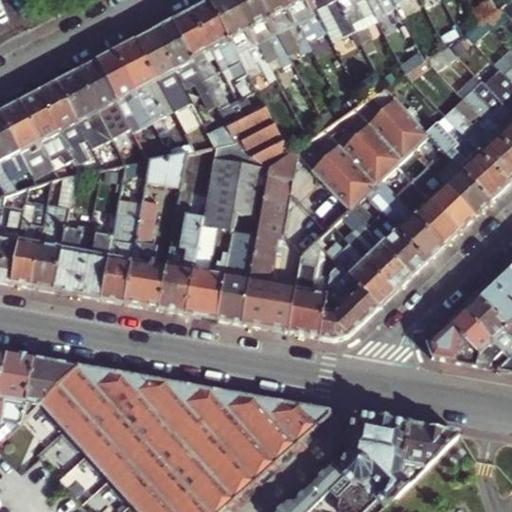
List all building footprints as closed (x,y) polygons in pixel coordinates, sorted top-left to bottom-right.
[(278,81),(267,59),(235,0),(217,0),(211,3),(238,56),(249,51),(258,68),(262,75),(265,73),(271,84),(278,81)] [(294,64),(293,62),(260,0),(235,0),(267,59),(277,54),(285,69),(294,64)] [(313,51),(307,38),(286,0),(260,0),(293,62),(313,51)] [(326,28),(317,12),(310,0),(286,0),(307,38),(326,28)] [(344,41),(357,34),(339,0),(310,0),(317,12),(326,7),(338,29),(344,41)] [(358,5),(367,0),(339,0),(357,34),(365,30),(361,23),(366,20),(358,5)] [(366,20),(375,15),(367,0),(358,5),(366,20)] [(395,6),(391,0),(367,0),(375,15),(376,16),(395,6)] [(245,69),(238,56),(211,3),(192,13),(212,51),(223,73),(230,69),(234,76),(245,69)] [(329,34),(338,29),(326,7),(317,12),(326,28),(329,34)] [(485,22),(491,29),(509,17),(502,10),(498,12),(485,22)] [(204,55),(212,51),(192,13),(173,24),(201,76),(217,108),(220,113),(229,107),(214,77),(215,76),(204,55)] [(463,37),(467,35),(481,25),(475,14),(457,27),(463,37)] [(217,108),(201,76),(173,24),(155,33),(185,91),(196,86),(209,111),(217,108)] [(313,51),(333,40),(329,34),(326,28),(307,38),(313,51)] [(188,96),(185,91),(155,33),(137,43),(157,82),(168,103),(170,105),(188,96)] [(151,86),(157,82),(137,43),(116,54),(153,124),(167,116),(162,106),(151,86)] [(215,76),(223,73),(212,51),(204,55),(215,76)] [(248,74),(258,68),(249,51),(238,56),(245,69),(248,74)] [(139,130),(153,124),(116,54),(97,64),(118,104),(124,101),(139,130)] [(108,109),(118,104),(97,64),(78,74),(111,141),(121,136),(121,135),(108,109)] [(100,146),(111,141),(78,74),(59,84),(79,125),(87,120),(100,146)] [(162,106),(168,103),(157,82),(151,86),(162,106)] [(88,142),(79,125),(59,84),(40,94),(68,151),(88,142)] [(495,112),(502,105),(496,98),(482,84),(475,91),(495,112)] [(511,115),(511,98),(504,90),(496,98),(502,105),(511,115)] [(511,152),(511,115),(502,105),(495,112),(475,91),(464,101),(511,152)] [(81,176),(68,151),(40,94),(20,105),(59,181),(65,180),(76,177),(81,176)] [(133,134),(139,130),(124,101),(118,104),(131,131),(133,134)] [(511,187),(511,186),(511,152),(464,101),(453,111),(446,104),(438,111),(446,118),(465,139),(511,187)] [(396,102),(343,152),(376,188),(383,182),(398,167),(403,162),(413,153),(429,138),(427,136),(396,102)] [(121,135),(131,131),(118,104),(108,109),(121,135)] [(237,216),(261,220),(270,172),(291,157),(263,104),(226,125),(228,128),(238,146),(217,150),(206,209),(205,218),(227,222),(228,218),(236,219),(237,216)] [(53,183),(59,181),(20,105),(0,115),(33,177),(35,181),(38,185),(39,187),(53,183)] [(35,181),(33,177),(0,115),(0,157),(11,177),(16,187),(19,194),(29,190),(39,187),(38,185),(35,181)] [(458,146),(465,139),(446,118),(439,125),(458,146)] [(92,150),(100,146),(87,120),(79,125),(88,142),(92,150)] [(304,130),(311,143),(329,130),(323,120),(304,130)] [(492,205),(511,187),(465,139),(458,146),(439,125),(427,136),(429,138),(452,162),(492,205)] [(217,150),(238,146),(228,128),(208,136),(216,150),(217,150)] [(340,149),(313,174),(349,213),(350,212),(357,206),(367,197),(376,188),(343,152),(340,149)] [(295,154),(291,157),(270,172),(261,220),(260,230),(258,242),(242,326),(289,335),(297,291),(277,287),(285,236),(300,160),(295,154)] [(147,186),(182,192),(188,156),(171,159),(151,163),(147,186)] [(16,187),(11,177),(0,157),(0,185),(3,191),(16,187)] [(405,174),(410,169),(403,162),(398,167),(405,174)] [(476,220),(492,205),(452,162),(436,177),(476,220)] [(461,234),(476,220),(436,177),(426,187),(410,169),(405,174),(461,234)] [(445,249),(461,234),(405,174),(399,179),(408,189),(398,198),(445,249)] [(34,290),(56,294),(68,226),(76,177),(65,180),(60,208),(49,206),(49,207),(34,290)] [(429,264),(445,249),(398,198),(383,182),(376,188),(367,197),(382,214),(429,264)] [(0,199),(5,198),(19,194),(16,187),(3,191),(0,192),(0,199)] [(168,270),(154,268),(158,248),(150,247),(158,206),(144,204),(140,225),(125,306),(160,312),(168,270)] [(12,286),(34,290),(49,207),(36,205),(35,208),(32,227),(23,225),(12,286)] [(23,225),(32,227),(35,208),(26,206),(25,212),(23,225)] [(412,279),(429,264),(382,214),(373,223),(357,206),(350,212),(367,230),(412,279)] [(160,312),(187,317),(205,218),(206,209),(193,207),(191,218),(186,217),(180,250),(172,249),(168,270),(160,312)] [(0,227),(0,283),(12,286),(23,225),(25,212),(3,209),(0,227)] [(235,225),(260,230),(261,220),(237,216),(236,219),(235,225)] [(187,317),(217,322),(230,255),(233,237),(235,225),(236,219),(228,218),(227,222),(205,218),(187,317)] [(102,302),(125,306),(140,225),(117,221),(115,234),(102,302)] [(352,234),(351,233),(340,222),(334,227),(346,240),(352,234)] [(56,294),(79,298),(91,230),(68,226),(56,294)] [(79,298),(102,302),(115,234),(91,230),(79,298)] [(396,294),(412,279),(367,230),(361,236),(355,230),(351,233),(352,234),(346,240),(351,245),(396,294)] [(230,255),(238,256),(241,239),(233,237),(230,255)] [(217,322),(242,326),(258,242),(241,239),(238,256),(230,255),(217,322)] [(289,335),(321,340),(329,290),(314,288),(321,247),(318,243),(303,257),(297,291),(289,335)] [(380,309),(396,294),(351,245),(345,250),(338,243),(327,253),(340,266),(380,309)] [(334,342),(348,339),(380,309),(340,266),(331,279),(329,290),(321,340),(334,342)] [(511,273),(509,270),(494,285),(511,305),(511,273)] [(511,305),(494,285),(477,300),(511,334),(511,305)] [(511,347),(511,334),(477,300),(463,313),(510,360),(511,357),(511,351),(510,349),(511,347)] [(498,372),(510,360),(463,313),(449,326),(461,344),(490,365),(489,370),(498,372)] [(489,370),(490,365),(461,344),(449,326),(428,346),(432,360),(489,370)] [(0,445),(23,424),(27,404),(34,361),(7,356),(0,393),(0,445)] [(511,374),(511,357),(510,360),(498,372),(511,374)] [(27,404),(41,406),(81,369),(34,361),(27,404)] [(226,511),(248,493),(281,464),(284,467),(286,467),(292,461),(293,458),(291,455),(336,414),(201,390),(81,369),(41,406),(108,481),(135,511),(226,511)] [(402,479),(404,468),(412,428),(355,418),(348,457),(343,466),(347,477),(332,491),(343,502),(341,504),(340,506),(340,507),(340,509),(340,511),(339,511),(383,511),(410,486),(402,479)] [(404,468),(424,472),(451,446),(460,436),(412,428),(404,468)] [(310,511),(332,491),(347,477),(343,466),(332,464),(293,502),(288,502),(276,511),(310,511)]
